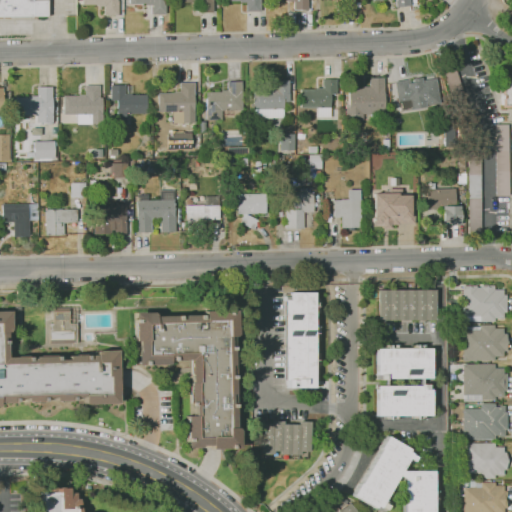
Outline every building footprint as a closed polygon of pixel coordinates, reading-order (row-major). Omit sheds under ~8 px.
[(32,0),(32,1),(47,1),(47,16),(0,16),(0,0),(32,0)] [(103,15),(103,6),(97,6),(97,5),(81,5),(81,0),(117,0),(117,15),(103,15)] [(165,0),(165,14),(150,14),(150,5),(144,5),(144,4),(128,4),(128,0),(165,0)] [(198,13),(198,4),(191,4),(191,2),(177,2),(176,0),(212,0),(212,12),(198,13)] [(245,11),(245,3),(239,3),(239,1),(223,2),(223,0),(260,0),(260,11),(245,11)] [(307,0),(307,10),(293,10),(293,1),(287,1),(287,0),(307,0)] [(355,0),(355,9),(344,9),(344,0),(355,0)] [(395,8),(394,0),(380,0),(373,1),(372,0),(408,0),(409,6),(395,8)] [(464,140),(440,67),(452,63),(476,136),(464,140)] [(511,108),(500,108),(499,79),(506,79),(506,77),(511,77),(511,108)] [(345,121),(345,105),(347,105),(347,88),(363,88),(363,86),(369,86),(369,78),(383,78),(383,95),(385,95),(386,104),(383,105),(383,113),(362,114),(362,120),(345,121)] [(392,111),(391,103),(397,102),(394,82),(420,78),(421,81),(435,79),(439,104),(425,106),(425,107),(411,109),(410,102),(397,104),(398,111),(394,112),(392,112),(392,111)] [(330,118),(316,118),(316,108),(300,109),(299,90),(315,90),(315,88),(321,88),(321,80),(335,79),(336,95),(329,95),(329,108),(330,108),(330,118)] [(282,118),(253,118),(253,110),(252,92),(268,91),(268,89),(274,89),(274,80),(288,80),(288,103),(283,103),(283,109),(282,110),(282,118)] [(221,120),(205,121),(205,92),(220,92),(220,90),(227,90),(227,82),(241,82),(241,91),(241,110),(221,110),(221,120)] [(179,124),(172,124),(172,112),(157,112),(157,93),(173,93),(173,91),(179,91),(179,83),(193,83),(193,97),(193,106),(193,124),(182,124),(182,112),(179,112),(179,124)] [(101,124),(76,124),(76,114),(62,114),(62,96),(78,96),(78,94),(84,94),(84,85),(99,85),(99,98),(101,98),(101,114),(101,124)] [(116,115),(115,101),(110,101),(109,86),(124,85),(124,94),(131,94),(131,96),(145,95),(146,114),(116,115)] [(36,115),(12,116),(12,97),(31,97),(31,95),(37,95),(37,87),(51,87),(52,123),(36,123),(36,115)] [(495,196),(494,125),(507,125),(508,196),(495,196)] [(293,151),(279,151),(279,133),(293,133),(293,151)] [(0,160),(8,160),(7,134),(0,134),(0,160)] [(193,151),(178,152),(178,137),(192,137),(193,151)] [(33,158),(32,141),(53,141),(53,142),(56,141),(56,145),(53,145),(54,157),(33,158)] [(308,154),(308,146),(316,146),(316,153),(308,154)] [(481,239),(468,239),(467,151),(479,151),(481,239)] [(315,178),(309,178),(309,169),(308,169),(308,155),(320,155),(320,169),(319,169),(319,175),(315,175),(315,178)] [(133,183),(131,160),(146,159),(147,166),(142,167),(144,182),(133,183)] [(113,178),(113,173),(110,173),(109,163),(127,162),(127,177),(113,178)] [(457,186),(456,173),(459,173),(459,168),(464,167),(465,184),(462,184),(462,185),(457,186)] [(85,198),(69,197),(70,182),(85,183),(85,198)] [(372,225),(411,225),(411,194),(400,195),(400,188),(387,189),(387,193),(371,193),(372,225)] [(459,226),(441,227),(441,209),(426,210),(426,190),(454,189),(454,205),(458,205),(459,226)] [(160,232),(159,217),(150,218),(151,232),(137,232),(136,211),(135,211),(135,208),(136,208),(136,200),(137,200),(137,195),(147,194),(147,200),(159,200),(159,190),(174,190),(175,232),(160,232)] [(360,229),(340,229),(340,217),(333,218),(333,200),(336,200),(336,196),(339,196),(339,200),(347,199),(346,190),(359,190),(360,229)] [(285,229),(284,193),(312,192),(312,212),(302,213),(303,229),(285,229)] [(241,220),(241,214),(236,214),(236,194),(274,194),(274,214),(246,214),(246,215),(257,221),(253,230),(239,223),(241,220)] [(187,231),(187,214),(185,214),(185,209),(185,206),(187,206),(187,205),(203,205),(203,206),(204,206),(204,196),(218,196),(218,219),(203,219),(203,231),(187,231)] [(13,237),(12,222),(2,222),(2,204),(37,203),(37,220),(28,220),(28,236),(13,237)] [(114,236),(114,229),(110,229),(111,233),(93,233),(92,207),(115,207),(115,204),(125,204),(125,236),(114,236)] [(63,234),(44,235),(44,209),(61,209),(61,210),(76,209),(76,222),(63,223),(63,234)] [(493,322),(479,322),(462,322),(461,286),(475,286),(475,287),(479,287),(479,286),(493,286),(493,289),(502,289),(502,295),(505,295),(506,312),(502,312),(502,319),(493,319),(493,322)] [(377,320),(376,290),(434,290),(434,320),(377,320)] [(314,388),(295,388),(295,383),(291,383),(291,387),(286,387),(286,380),(284,380),(283,300),(289,300),(289,293),(313,292),(313,299),(317,299),(317,313),(313,313),(313,326),(317,326),(317,340),(313,340),(313,354),(317,354),(317,376),(313,376),(314,388)] [(49,343),(48,324),(53,324),(52,308),(75,307),(76,343),(49,343)] [(211,450),(210,445),(200,445),(200,448),(186,448),(185,416),(189,416),(188,383),(190,383),(189,360),(171,361),(171,364),(136,365),(136,341),(134,341),(133,313),(152,312),(154,314),(154,316),(203,314),(203,311),(235,310),(236,335),(235,336),(231,337),(234,427),(238,427),(239,449),(211,450)] [(94,355),(97,351),(116,350),(118,404),(82,405),(82,402),(72,403),(71,401),(51,401),(51,404),(45,404),(45,401),(27,402),(27,399),(17,399),(17,403),(13,403),(13,402),(0,402),(0,311),(10,311),(10,328),(8,332),(6,332),(6,357),(60,356),(60,359),(68,359),(68,356),(94,355)] [(493,361),(461,361),(461,331),(478,331),(478,325),(493,325),(493,329),(502,329),(502,334),(505,334),(505,351),(502,351),(502,357),(493,357),(493,361)] [(423,419),(410,419),(410,415),(396,415),(396,419),(383,419),(383,415),(375,415),(375,385),(379,385),(379,374),(375,374),(375,348),(382,348),(382,345),(397,345),(397,348),(410,348),(410,344),(424,344),(424,348),(429,348),(429,378),(427,378),(427,390),(429,390),(429,415),(423,415),(423,419)] [(480,401),(461,401),(461,395),(462,395),(462,365),(494,365),(494,368),(503,368),(502,374),(506,374),(506,391),(502,391),(502,397),(493,397),(493,401),(480,400),(480,401)] [(462,440),(461,409),(479,409),(479,403),(494,403),(494,407),(498,407),(498,405),(504,405),(504,413),(506,413),(506,430),(504,430),(504,437),(498,437),(498,436),(493,436),(493,440),(462,440)] [(300,455),(278,454),(279,451),(272,451),(272,454),(260,454),(261,424),(270,424),(270,421),(283,421),(283,424),(297,425),(297,422),(309,422),(308,452),(300,452),(300,455)] [(401,471),(432,471),(432,492),(434,492),(434,505),(432,505),(432,511),(401,511),(401,478),(397,475),(382,500),(387,503),(383,510),(378,507),(378,508),(375,506),(373,508),(351,495),(358,483),(359,484),(380,449),(379,448),(385,436),(408,449),(406,451),(410,453),(409,454),(414,457),(412,461),(407,459),(400,470),(401,471)] [(479,479),(479,476),(463,476),(463,443),(493,443),(493,447),(502,447),(502,453),(505,453),(505,470),(502,470),(503,476),(494,476),(494,479),(479,479)] [(463,511),(463,487),(474,487),(474,484),(480,484),(480,482),(493,482),(493,486),(503,486),(503,491),(506,491),(506,487),(511,487),(511,493),(506,493),(506,508),(503,508),(503,511),(463,511)] [(34,511),(34,493),(45,492),(45,487),(54,487),(55,488),(69,487),(69,493),(75,492),(76,499),(80,499),(80,500),(81,500),(81,505),(81,511),(34,511)] [(336,511),(347,503),(354,511),(336,511)]
